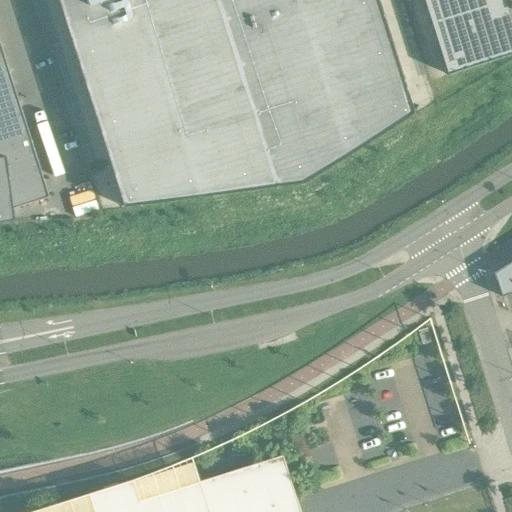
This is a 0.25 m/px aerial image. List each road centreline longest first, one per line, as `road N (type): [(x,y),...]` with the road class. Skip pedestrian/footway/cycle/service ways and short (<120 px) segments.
road 1 (unclassified): [(0,378),(358,299),(454,244)]
road 2 (unclassified): [(438,217),(330,275),(41,334)]
road 3 (unclassified): [(511,422),(454,244)]
